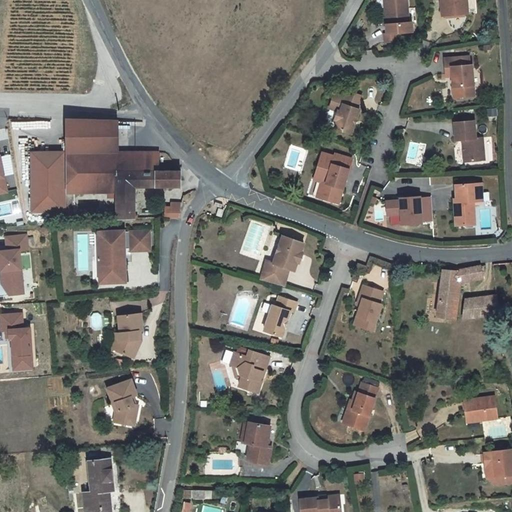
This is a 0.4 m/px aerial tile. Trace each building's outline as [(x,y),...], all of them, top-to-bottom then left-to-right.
[(459,0),(439,0),(440,0),(437,1),(439,26),(462,24),(459,0)] [(382,42),(392,42),(408,41),(407,32),(404,33),(403,17),(402,5),(380,6),(382,42)] [(393,53),(392,42),(382,42),(380,42),(380,54),(393,53)] [(468,104),(465,74),(463,74),(461,65),(438,68),(438,76),(445,76),(448,106),(468,104)] [(333,118),(325,116),(322,125),(325,126),(322,133),(346,142),(354,118),(351,117),(356,104),(342,99),(340,104),(329,102),(327,109),(335,111),(333,118)] [(327,109),(325,116),(333,118),(335,111),(327,109)] [(60,156),(110,155),(109,124),(60,125),(60,156)] [(451,150),(457,149),(458,162),(467,170),(479,169),(476,147),(470,148),(469,130),(449,132),(451,150)] [(151,172),(151,154),(110,155),(60,156),(61,196),(102,194),(103,201),(112,200),(113,222),(130,221),(132,220),(132,216),(129,216),(129,188),(175,187),(174,172),(151,172)] [(25,156),(26,215),(58,214),(57,156),(25,156)] [(316,159),(307,186),(314,188),(310,203),(331,210),(345,165),(328,160),(327,163),(316,159)] [(470,232),(469,209),(468,204),(473,200),(478,200),(478,189),(450,191),(451,206),(449,206),(450,234),(470,232)] [(478,208),(478,200),(473,200),(468,204),(469,209),(478,208)] [(392,202),(392,204),(378,205),(379,219),(393,218),(393,228),(413,227),(413,225),(424,225),(423,202),(412,203),(412,201),(392,202)] [(160,209),(160,219),(174,218),(177,203),(165,203),(165,208),(160,209)] [(122,251),(125,251),(146,250),(145,233),(100,234),(101,251),(95,251),(96,272),(101,271),(102,284),(121,283),(120,264),(119,264),(119,258),(122,258),(122,251)] [(0,284),(3,285),(4,297),(18,295),(14,252),(22,251),(20,237),(1,239),(2,253),(0,252),(0,284)] [(265,276),(258,274),(255,284),(278,290),(283,274),(287,275),(290,266),(294,267),(298,256),(294,255),(296,247),(275,240),(267,267),(268,267),(265,276)] [(261,265),(258,274),(265,276),(268,267),(267,267),(261,265)] [(438,318),(446,320),(451,283),(476,279),(475,270),(453,271),(435,270),(430,317),(438,318)] [(358,300),(352,319),(359,322),(357,329),(368,333),(376,306),(374,305),(378,293),(359,288),(355,300),(358,300)] [(456,319),(494,317),(492,298),(459,299),(456,319)] [(277,340),(285,315),(290,316),(293,306),(275,300),(272,310),(268,309),(259,335),(277,340)] [(114,330),(109,330),(110,337),(106,346),(128,356),(136,338),(136,337),(133,337),(132,328),(136,328),(134,312),(112,314),(114,330)] [(25,327),(18,328),(17,313),(0,313),(0,329),(1,329),(4,329),(5,336),(5,338),(8,337),(9,345),(7,345),(8,361),(27,360),(25,327)] [(350,326),(357,329),(359,322),(352,319),(350,326)] [(256,382),(254,381),(257,372),(259,373),(263,357),(244,351),(242,358),(228,354),(225,367),(229,368),(233,378),(237,379),(234,388),(253,393),(256,382)] [(27,360),(8,361),(9,368),(27,367),(27,360)] [(111,413),(109,421),(130,425),(134,407),(131,406),(128,397),(132,395),(127,380),(102,389),(111,413)] [(360,434),(374,392),(358,387),(354,396),(351,395),(347,404),(349,404),(348,409),(349,410),(343,428),(360,434)] [(460,404),(462,417),(468,421),(475,420),(476,425),(494,422),(491,399),(460,404)] [(463,427),(476,425),(475,420),(468,421),(462,417),(463,427)] [(240,445),(246,446),(243,465),(263,468),(266,449),(262,449),(265,430),(243,427),(240,445)] [(97,456),(110,454),(109,446),(96,447),(97,456)] [(481,456),(484,480),(494,487),(511,484),(511,482),(508,452),(481,456)] [(77,511),(104,511),(102,489),(107,488),(104,457),(81,458),(84,489),(75,489),(77,511)] [(201,493),(190,493),(190,502),(201,502),(201,493)] [(299,511),(340,511),(339,497),(326,498),(326,500),(318,501),(318,498),(299,500),(299,511)]
